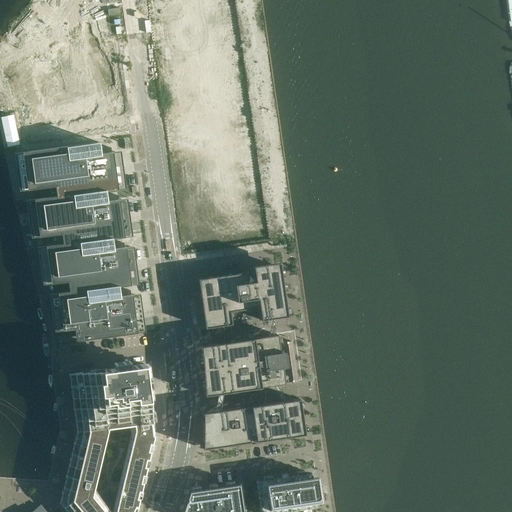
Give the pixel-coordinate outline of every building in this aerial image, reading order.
[(249,0),(146,0),(186,253),(187,253),(284,238),(249,0)] [(122,189),(116,152),(101,154),(100,151),(102,151),(102,146),(100,146),(99,142),(26,152),(18,153),(23,191),(55,186),(56,196),(38,199),(106,190),(106,191),(122,189)] [(128,237),(123,199),(107,201),(107,199),(109,199),(108,194),(106,194),(106,191),(106,190),(38,199),(30,200),(35,237),(62,234),(63,244),(50,246),(112,237),(112,239),(128,237)] [(134,284),(129,247),(114,249),(113,246),(115,246),(114,241),(113,242),(112,239),(112,237),(50,246),(42,247),(47,284),(68,281),(69,291),(118,285),(118,286),(134,284)] [(202,412),(204,449),(303,433),(298,399),(282,401),(280,384),(296,381),(289,333),(273,335),(271,318),(286,316),(279,263),(253,266),(254,271),(198,279),(205,327),(209,327),(212,344),(200,346),(204,395),(218,393),(221,410),(202,412)] [(140,332),(136,304),(135,294),(119,296),(119,294),(121,293),(120,289),(118,289),(118,286),(118,285),(69,291),(53,293),(58,331),(74,329),(75,339),(75,341),(140,332)] [(144,364),(68,374),(76,431),(59,503),(67,511),(133,511),(136,506),(153,434),(144,364)] [(311,473),(256,481),(260,511),(278,511),(316,507),(311,473)] [(188,490),(180,511),(243,511),(239,483),(188,490)]
